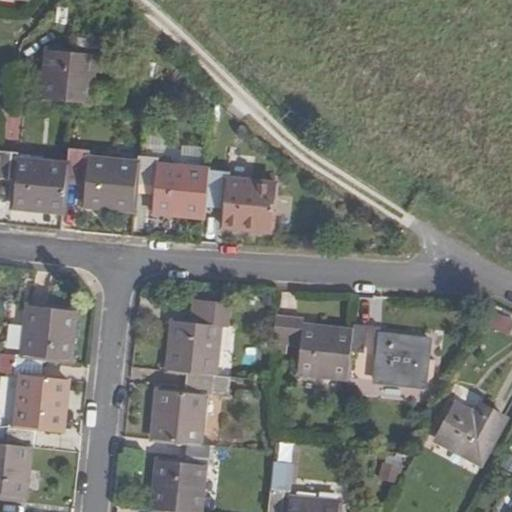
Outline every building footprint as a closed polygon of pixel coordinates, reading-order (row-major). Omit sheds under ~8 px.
[(96,54),(103,55),(105,37),(77,33),(75,53),(49,50),(43,102),(90,107),(94,72),(96,54)] [(96,54),(94,72),(103,73),(105,55),(103,55),(96,54)] [(206,162),(206,146),(185,146),(185,162),(206,162)] [(137,181),(138,163),(88,157),(89,150),(70,148),(67,164),(66,177),(86,180),(83,205),(133,211),(137,181)] [(66,177),(67,164),(18,159),(18,155),(0,151),(0,179),(16,180),(13,209),(63,214),(66,177)] [(208,170),(209,169),(159,164),(160,158),(139,155),(138,163),(137,181),(156,183),(153,213),(203,218),(206,196),(208,170)] [(208,170),(206,196),(226,199),(223,227),(273,232),(279,185),(228,179),(228,173),(208,170)] [(20,376),(42,378),(44,358),(71,362),(77,312),(29,306),(24,358),(14,357),(12,375),(20,376)] [(173,322),(168,371),(187,374),(215,377),(221,327),(225,327),(228,309),(202,306),(200,325),(173,322)] [(511,320),(494,312),(488,325),(511,338),(511,320)] [(286,345),(289,318),(276,316),(273,344),(286,345)] [(297,319),(289,318),(286,345),(295,346),(297,319)] [(298,374),(348,381),(348,377),(353,333),(303,326),(304,319),(297,319),(295,346),(301,348),(298,374)] [(381,329),(376,328),(373,356),(365,355),(367,327),(354,325),(353,333),(348,377),(374,380),(374,382),(426,388),(431,342),(380,336),(381,329)] [(376,328),(367,327),(365,355),(373,356),(376,328)] [(0,362),(0,373),(12,375),(14,357),(1,355),(0,362)] [(231,378),(215,377),(187,374),(184,393),(158,390),(153,440),(187,443),(201,445),(206,396),(213,397),(229,398),(231,378)] [(42,378),(20,376),(15,426),(9,424),(7,446),(32,449),(34,448),(36,435),(36,427),(47,429),(65,430),(71,381),(42,378)] [(242,390),(241,399),(255,401),(256,391),(242,390)] [(484,466),(509,420),(476,402),(472,411),(456,402),(434,440),(484,466)] [(36,427),(36,435),(46,436),(47,429),(36,427)] [(213,466),(215,447),(201,445),(187,443),(185,463),(157,460),(152,511),(165,511),(201,511),(206,466),(213,466)] [(0,493),(27,497),(32,449),(7,446),(0,444),(0,493)] [(271,460),(269,487),(289,489),(291,462),(271,460)] [(400,473),(387,470),(385,481),(397,484),(400,473)] [(291,492),(270,489),(267,511),(339,511),(340,505),(290,499),(291,492)]
